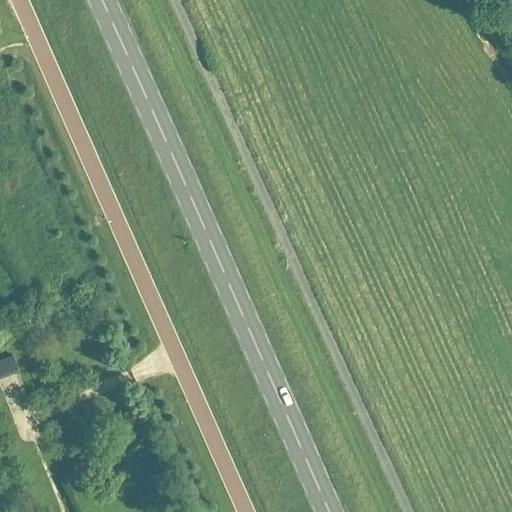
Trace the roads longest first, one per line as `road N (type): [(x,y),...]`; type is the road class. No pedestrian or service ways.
road 1 (unclassified): [(170,0),(408,511)]
road 2 (unclassified): [(245,511),(18,0)]
road 3 (secondary): [(328,511),(105,0)]
